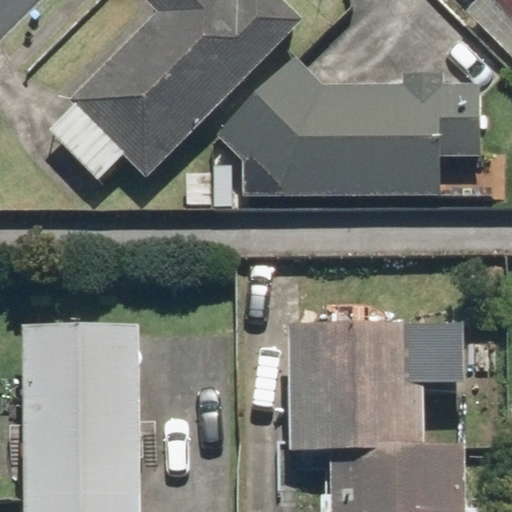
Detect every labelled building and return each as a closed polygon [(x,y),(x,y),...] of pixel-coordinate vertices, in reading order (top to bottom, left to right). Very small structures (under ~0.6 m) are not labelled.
[(119,168),(140,189),(295,28),(266,0),(235,0),(229,6),(222,0),(155,0),(138,18),(150,30),(45,139),(98,190),(119,168)] [(511,0),(472,0),(453,18),(511,78),(511,0)] [(236,173),(233,209),(432,207),(432,174),(482,174),(482,97),(448,97),(448,83),(386,83),(386,100),(316,100),(285,69),(210,149),(236,173)] [(451,342),(275,339),(273,467),(326,468),(325,511),(458,511),(460,450),(416,449),(417,404),(449,405),(451,342)] [(130,511),(131,343),(9,343),(8,511),(130,511)]
